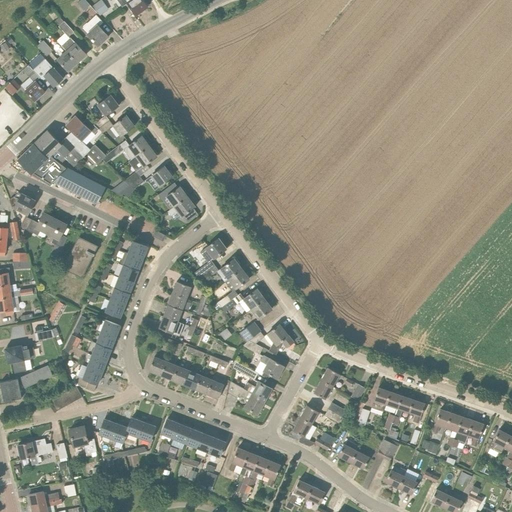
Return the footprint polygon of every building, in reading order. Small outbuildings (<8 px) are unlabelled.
[(80,0),(76,4),(83,12),(90,5),(85,0),(80,0)] [(101,0),(100,0),(92,6),(97,12),(100,15),(108,9),(101,0)] [(130,0),(127,3),(136,15),(147,7),(142,0),(130,0)] [(108,37),(99,26),(103,22),(96,15),(83,27),(88,32),(87,34),(98,46),(108,37)] [(56,40),(66,51),(77,63),(86,55),(69,36),(74,32),(60,17),(55,21),(59,25),(58,26),(64,33),(56,40)] [(44,39),(38,45),(47,55),(53,50),(44,39)] [(0,45),(4,52),(9,49),(6,42),(0,45)] [(68,71),(77,63),(66,51),(57,59),(68,71)] [(54,87),(63,79),(44,57),(37,62),(41,66),(40,67),(46,74),(44,76),(54,87)] [(25,89),(25,90),(35,101),(45,92),(36,81),(40,77),(28,65),(23,69),(30,77),(21,85),(25,89)] [(106,116),(111,112),(119,106),(110,95),(97,105),(106,116)] [(72,132),(79,139),(83,142),(92,132),(94,134),(97,137),(99,135),(102,132),(99,129),(98,128),(94,125),(88,118),(85,121),(84,123),(76,115),(65,126),(72,132)] [(118,121),(112,125),(120,137),(126,132),(134,126),(126,115),(118,121)] [(106,116),(94,125),(98,128),(109,120),(106,116)] [(98,128),(99,129),(102,132),(112,125),(109,120),(98,128)] [(47,130),(34,143),(47,157),(50,155),(51,155),(50,156),(60,164),(66,159),(73,167),(83,156),(65,138),(60,143),(47,130)] [(83,156),(86,153),(90,150),(90,149),(83,142),(79,139),(72,132),(65,138),(83,156)] [(133,142),(128,146),(136,156),(149,146),(141,136),(133,142)] [(34,143),(25,151),(17,160),(31,174),(50,186),(50,185),(53,181),(54,182),(64,187),(64,188),(65,188),(75,193),(76,194),(76,193),(86,198),(86,199),(96,204),(97,205),(101,196),(106,187),(68,167),(66,168),(60,164),(50,156),(51,155),(50,155),(47,157),(34,143)] [(95,144),(90,149),(90,150),(86,153),(97,164),(102,160),(106,155),(95,144)] [(124,150),(123,149),(120,144),(106,155),(102,160),(105,164),(124,150)] [(138,171),(143,167),(149,162),(157,156),(149,146),(136,156),(131,159),(130,160),(138,171)] [(164,166),(151,176),(159,186),(172,177),(164,166)] [(136,171),(124,180),(130,185),(140,177),(136,171)] [(140,177),(130,185),(134,189),(143,181),(140,177)] [(179,186),(171,192),(166,197),(174,206),(187,196),(179,186)] [(13,208),(27,216),(35,200),(22,193),(19,198),(14,196),(9,199),(12,209),(13,208)] [(187,196),(174,206),(168,210),(171,214),(177,210),(181,217),(195,207),(187,196)] [(38,223),(32,220),(27,230),(37,235),(40,230),(48,234),(55,219),(43,212),(38,223)] [(26,217),(21,227),(27,230),(32,220),(26,217)] [(67,224),(55,219),(48,234),(54,237),(51,242),(55,245),(52,252),(58,255),(67,240),(60,236),(67,224)] [(14,240),(20,239),(19,231),(17,222),(10,223),(12,233),(14,240)] [(155,230),(152,236),(163,241),(166,236),(155,230)] [(97,246),(79,237),(64,267),(82,276),(97,246)] [(200,252),(208,262),(194,272),(198,278),(215,265),(211,260),(213,259),(218,255),(226,249),(218,238),(200,252)] [(119,250),(123,243),(118,240),(115,248),(119,250)] [(128,253),(142,259),(147,247),(133,242),(128,253)] [(111,256),(115,258),(119,250),(115,248),(111,256)] [(14,253),(14,261),(28,261),(26,252),(14,253)] [(142,259),(128,253),(124,265),(138,270),(142,259)] [(215,265),(198,278),(201,283),(217,271),(225,282),(228,279),(242,269),(234,258),(226,265),(220,269),(218,270),(215,265)] [(104,270),(108,272),(112,265),(107,263),(104,270)] [(119,277),(133,282),(138,270),(124,265),(119,277)] [(8,278),(7,273),(10,273),(9,267),(0,268),(0,286),(9,285),(9,284),(8,278)] [(242,269),(228,279),(235,289),(241,285),(249,279),(242,269)] [(104,280),(108,272),(104,270),(100,278),(104,280)] [(115,288),(129,294),(133,282),(119,277),(115,288)] [(172,293),(186,298),(191,287),(177,281),(172,293)] [(18,296),(27,295),(36,293),(35,287),(10,292),(9,285),(0,286),(0,298),(18,296)] [(92,293),(97,295),(101,287),(96,285),(92,293)] [(110,300),(124,305),(129,294),(115,288),(110,300)] [(217,303),(221,307),(238,295),(234,289),(232,291),(227,295),(217,303)] [(250,310),(264,299),(256,289),(248,295),(244,298),(240,293),(238,295),(221,307),(224,313),(239,302),(246,312),(250,309),(250,310)] [(93,303),(97,295),(92,293),(89,300),(93,303)] [(186,298),(172,293),(168,305),(182,310),(186,298)] [(17,312),(20,312),(18,296),(0,298),(0,311),(7,311),(7,314),(17,312)] [(264,299),(250,310),(258,320),(272,309),(264,299)] [(124,305),(110,300),(106,312),(120,317),(124,305)] [(201,313),(204,305),(199,303),(196,312),(201,313)] [(182,310),(168,305),(163,316),(177,322),(182,310)] [(78,323),(82,325),(86,318),(81,315),(78,323)] [(177,322),(163,316),(159,328),(173,334),(177,322)] [(194,318),(190,327),(195,328),(198,320),(194,318)] [(101,332),(115,337),(120,326),(106,320),(101,332)] [(240,333),(244,338),(247,342),(249,340),(260,331),(253,322),(250,325),(240,333)] [(82,325),(78,323),(74,331),(78,333),(82,325)] [(267,334),(274,342),(271,346),(269,351),(276,355),(279,349),(278,348),(276,345),(281,342),(282,343),(283,342),(287,347),(293,342),(279,324),(271,331),(267,334)] [(36,333),(34,333),(35,340),(54,336),(52,330),(43,332),(36,333)] [(256,343),(264,337),(264,336),(260,331),(249,340),(256,343)] [(101,332),(97,344),(111,349),(115,337),(101,332)] [(68,343),(72,345),(76,337),(72,335),(68,343)] [(72,345),(77,347),(80,349),(81,346),(79,344),(81,340),(76,337),(72,345)] [(256,343),(249,340),(247,342),(242,345),(259,354),(263,347),(256,343)] [(69,352),(72,345),(68,343),(64,350),(69,352)] [(8,362),(12,362),(14,373),(26,371),(24,359),(35,357),(34,348),(29,349),(28,344),(14,347),(13,347),(11,347),(11,348),(10,348),(7,346),(4,351),(6,353),(8,362)] [(106,361),(111,349),(97,344),(92,355),(106,361)] [(178,348),(172,345),(170,351),(176,354),(178,348)] [(264,354),(254,371),(258,373),(267,378),(270,375),(277,379),(284,366),(275,361),(270,358),(264,354)] [(92,355),(88,367),(102,372),(106,361),(92,355)] [(160,375),(166,361),(154,356),(148,371),(160,375)] [(212,356),(210,360),(211,361),(218,364),(220,359),(212,356)] [(220,359),(218,364),(227,367),(229,362),(220,359)] [(258,373),(254,371),(234,360),(233,367),(254,379),(258,373)] [(160,375),(172,380),(177,366),(166,361),(160,375)] [(20,377),(24,388),(53,376),(48,365),(20,377)] [(172,380),(183,385),(189,370),(177,366),(172,380)] [(97,384),(102,372),(88,367),(84,377),(78,375),(76,379),(79,385),(85,387),(88,380),(97,384)] [(321,380),(332,387),(339,374),(328,367),(321,380)] [(183,385),(195,389),(201,375),(189,370),(183,385)] [(195,389),(207,394),(212,380),(201,375),(195,389)] [(226,396),(227,392),(230,381),(229,381),(214,375),(212,380),(207,394),(218,399),(220,394),(226,396)] [(18,378),(10,380),(0,381),(0,382),(4,402),(22,398),(19,388),(18,378)] [(347,378),(344,383),(351,387),(353,382),(347,378)] [(332,387),(321,380),(314,393),(325,399),(332,387)] [(230,381),(227,392),(237,398),(239,395),(248,400),(245,407),(257,414),(265,400),(244,389),(230,381)] [(271,388),(258,381),(255,387),(248,382),(244,389),(265,400),(271,388)] [(366,388),(358,384),(351,397),(358,401),(366,388)] [(77,400),(82,397),(76,386),(71,389),(77,400)] [(383,412),(385,405),(390,391),(378,387),(375,397),(373,401),(371,407),(383,412)] [(66,392),(72,402),(77,400),(71,389),(66,392)] [(385,405),(392,407),(397,409),(401,395),(390,391),(385,405)] [(61,394),(67,405),(72,402),(66,392),(61,394)] [(56,397),(62,408),(67,405),(61,394),(56,397)] [(413,400),(401,395),(397,409),(395,415),(392,423),(397,425),(402,411),(409,413),(413,400)] [(56,397),(51,400),(56,411),(62,408),(56,397)] [(413,400),(409,413),(415,415),(413,422),(418,423),(420,417),(422,413),(425,404),(413,400)] [(332,402),(328,409),(342,417),(345,410),(332,402)] [(300,418),(311,424),(318,412),(307,405),(300,418)] [(364,427),(370,411),(361,408),(357,419),(358,420),(357,424),(364,427)] [(344,418),(342,417),(328,409),(325,415),(340,424),(344,418)] [(440,426),(445,428),(451,413),(440,409),(437,418),(434,424),(432,432),(437,434),(440,426)] [(390,413),(385,428),(390,430),(391,427),(392,423),(395,415),(390,413)] [(445,428),(451,430),(456,432),(462,416),(451,413),(445,428)] [(457,448),(459,440),(465,443),(467,436),(473,420),(462,416),(456,432),(454,439),(452,446),(457,448)] [(138,437),(143,422),(131,418),(128,428),(126,432),(126,433),(138,437)] [(311,424),(300,418),(293,430),(304,437),(311,424)] [(104,419),(99,433),(111,438),(116,424),(104,419)] [(161,434),(173,438),(179,424),(167,419),(161,434)] [(484,424),(473,420),(467,436),(473,438),(471,445),(476,447),(478,440),(484,424)] [(143,422),(138,437),(150,441),(155,426),(143,422)] [(126,432),(128,428),(116,424),(111,438),(110,441),(110,444),(115,446),(117,440),(123,443),(126,433),(126,432)] [(190,428),(179,424),(173,438),(184,443),(190,428)] [(69,429),(74,446),(84,444),(87,456),(91,455),(91,452),(96,451),(93,440),(88,441),(84,426),(69,429)] [(390,430),(388,436),(396,439),(398,433),(395,432),(396,429),(391,427),(390,430)] [(202,433),(190,428),(184,443),(196,448),(202,433)] [(409,445),(416,448),(422,431),(415,429),(409,445)] [(494,438),(489,448),(500,454),(503,448),(510,435),(499,429),(494,438)] [(214,438),(202,433),(196,448),(208,452),(214,438)] [(407,442),(409,436),(402,434),(400,439),(407,442)] [(314,443),(327,450),(334,437),(331,435),(328,440),(323,437),(322,438),(318,436),(314,443)] [(503,448),(509,451),(506,457),(505,457),(502,464),(507,466),(511,460),(511,457),(511,436),(510,435),(503,448)] [(32,465),(38,463),(36,456),(38,455),(52,452),(51,443),(46,444),(45,438),(40,440),(18,445),(21,459),(30,457),(32,465)] [(225,442),(214,438),(208,452),(219,457),(225,442)] [(376,454),(383,457),(391,442),(384,439),(376,454)] [(428,450),(431,441),(425,439),(422,447),(428,450)] [(356,451),(355,450),(358,446),(347,440),(345,444),(344,444),(337,456),(350,462),(356,451)] [(440,444),(431,441),(428,450),(427,451),(436,455),(440,444)] [(391,443),(391,442),(383,457),(390,461),(397,446),(391,443)] [(56,445),(60,461),(66,460),(66,457),(67,457),(64,443),(56,445)] [(229,469),(240,474),(243,467),(242,467),(248,452),(238,447),(229,469)] [(356,451),(350,462),(363,469),(369,457),(356,451)] [(249,469),(243,484),(247,486),(259,456),(248,452),(242,467),(243,467),(249,469)] [(259,456),(247,486),(251,487),(257,473),(264,475),(270,460),(259,456)] [(267,485),(272,487),(281,465),(270,460),(264,475),(270,478),(267,485)] [(159,475),(161,471),(162,465),(155,463),(153,469),(153,470),(159,475)] [(478,471),(483,473),(487,465),(481,463),(478,471)] [(391,469),(385,482),(398,488),(404,476),(403,475),(406,470),(401,468),(400,470),(393,466),(392,470),(391,469)] [(194,480),(197,472),(191,470),(189,478),(194,479),(194,480)] [(203,483),(209,486),(213,487),(217,475),(208,471),(203,483)] [(462,472),(457,483),(466,487),(471,476),(462,472)] [(439,477),(432,474),(430,479),(437,483),(439,477)] [(404,476),(398,488),(411,494),(417,482),(404,476)] [(299,480),(286,507),(291,509),(297,497),(299,494),(306,498),(312,486),(299,480)] [(74,484),(64,486),(65,493),(67,492),(68,497),(76,495),(74,484)] [(473,485),(470,492),(476,495),(480,488),(473,485)] [(245,492),(244,494),(242,499),(246,500),(248,493),(251,487),(247,486),(246,490),(245,492)] [(312,486),(306,498),(319,504),(325,492),(312,486)] [(449,495),(436,489),(430,501),(443,507),(449,495)] [(44,491),(38,491),(29,494),(31,505),(59,499),(58,492),(45,495),(44,491)] [(467,497),(474,501),(476,495),(470,492),(467,497)] [(453,511),(457,511),(462,501),(449,495),(443,507),(453,511)] [(483,498),(476,495),(474,501),(480,504),(483,498)] [(59,499),(31,505),(32,511),(54,511),(55,511),(54,505),(62,503),(61,499),(59,499)]
